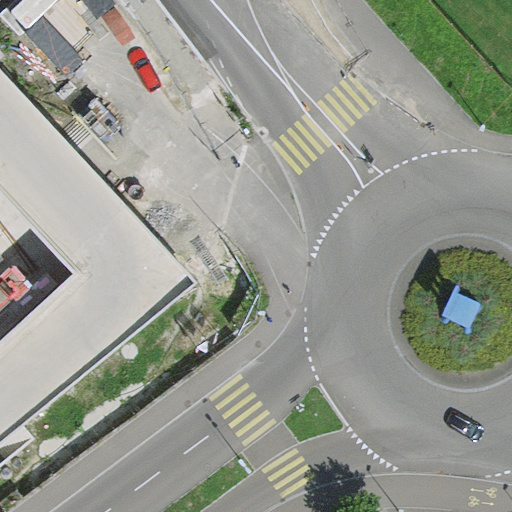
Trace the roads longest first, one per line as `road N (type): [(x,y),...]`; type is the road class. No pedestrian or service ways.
road 1 (unclassified): [(472,193),(347,100),(248,0)]
road 2 (tertiary): [(340,326),(248,414),(116,511)]
road 3 (unclassified): [(217,0),(329,194),(353,255)]
road 4 (tertiary): [(243,511),(293,474),(422,424)]
road 5 (tertiary): [(472,193),(403,206),(353,255)]
road 6 (tertiary): [(340,326),(366,387),(422,424)]
